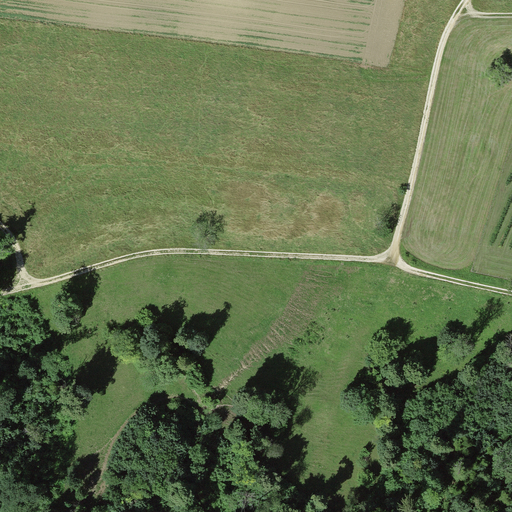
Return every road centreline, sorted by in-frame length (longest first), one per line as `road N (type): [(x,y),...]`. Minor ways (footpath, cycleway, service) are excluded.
road 1 (track): [(511,292),(393,258),(444,34),(459,6)]
road 2 (track): [(393,258),(165,251),(23,287)]
